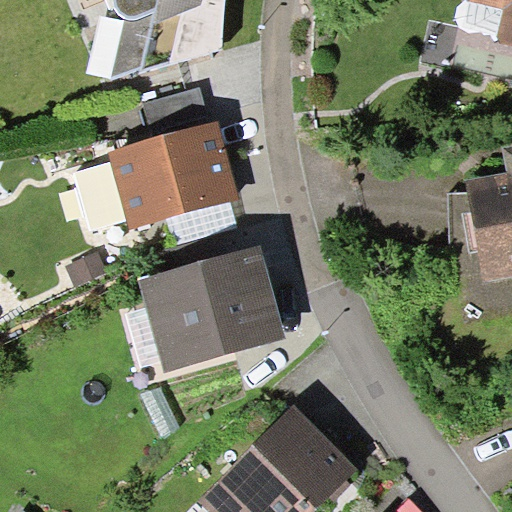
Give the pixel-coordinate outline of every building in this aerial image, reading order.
[(114,0),(115,4),(117,9),(121,15),(123,17),(128,20),(132,21),(135,21),(138,20),(155,13),(152,25),(183,12),(169,66),(222,50),(224,14),(226,0),(114,0)] [(511,0),(470,0),(503,9),(496,38),(499,42),(511,45),(511,0)] [(153,140),(209,124),(198,88),(142,104),(153,140)] [(108,151),(129,230),(167,219),(231,202),(241,200),(219,121),(209,124),(153,140),(108,151)] [(511,143),(502,145),(507,168),(465,175),(485,279),(511,274),(511,143)] [(238,227),(231,202),(167,219),(173,244),(238,227)] [(162,361),(164,372),(286,338),(260,246),(138,280),(146,306),(162,361)] [(109,271),(98,250),(66,266),(76,287),(109,271)] [(162,361),(146,306),(124,313),(140,367),(162,361)] [(179,426),(160,387),(140,392),(161,435),(179,426)] [(294,403),(199,502),(209,511),(313,511),(330,496),(345,479),(358,466),(294,403)] [(335,501),(350,484),(345,479),(330,496),(335,501)]
